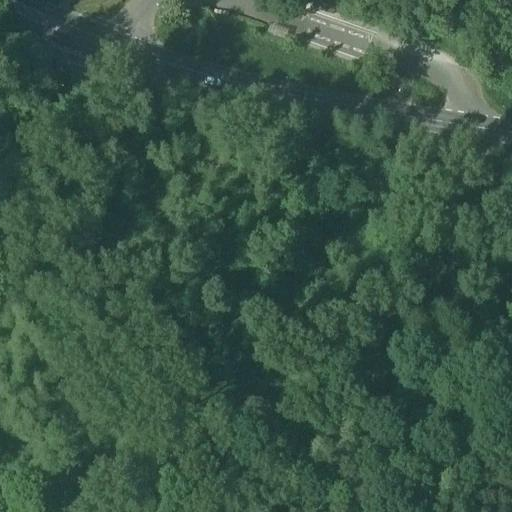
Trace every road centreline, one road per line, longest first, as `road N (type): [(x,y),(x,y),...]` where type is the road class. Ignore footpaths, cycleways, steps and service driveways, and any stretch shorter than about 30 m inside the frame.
road 1 (tertiary): [(117,49),(305,100),(511,135)]
road 2 (residential): [(0,146),(34,136),(105,71),(117,49)]
road 3 (tertiary): [(6,0),(117,49)]
